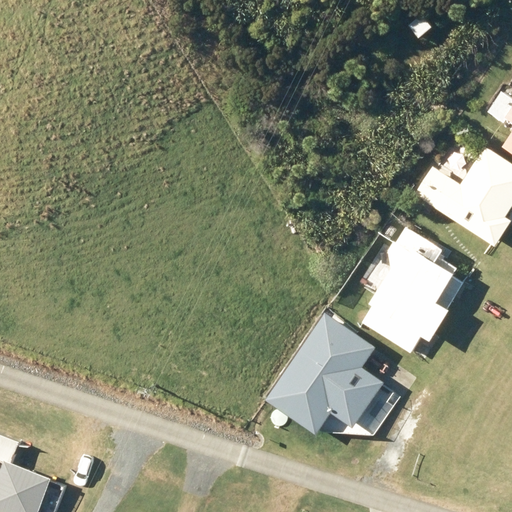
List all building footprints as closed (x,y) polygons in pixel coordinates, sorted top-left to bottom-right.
[(409,22),(418,34),(432,24),(422,12),(409,22)] [(507,115),(511,118),(511,127),(502,142),(511,149),(511,95),(500,88),(486,109),(503,120),(507,115)] [(430,161),(412,189),(495,242),(511,216),(505,212),(511,201),(511,159),(484,142),(460,180),(430,161)] [(386,247),(390,264),(368,299),(372,301),(361,319),(411,350),(422,332),(430,338),(450,306),(447,305),(463,279),(452,272),(456,265),(437,253),(442,245),(406,222),(396,238),(393,236),(386,247)] [(362,364),(375,344),(325,309),(265,396),(316,431),(331,409),(353,424),(384,379),(362,364)] [(0,509),(7,511),(35,511),(50,474),(11,460),(19,439),(0,431),(0,509)]
